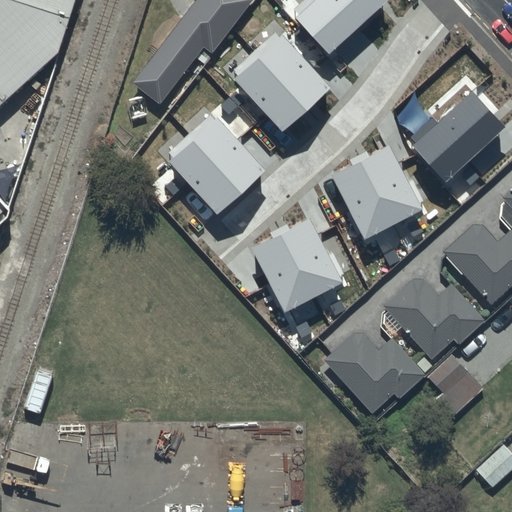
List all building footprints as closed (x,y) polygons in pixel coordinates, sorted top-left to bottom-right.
[(247,0),(190,0),(128,81),(156,102),(193,55),(200,60),(247,0)] [(275,0),(270,5),(288,24),(285,26),(293,35),(297,31),(320,55),(316,59),(327,71),(331,67),(349,86),(365,70),(359,64),(391,34),(365,5),(367,3),(364,0),(275,0)] [(0,204),(7,205),(0,197),(0,99),(59,44),(0,2),(0,204)] [(278,49),(267,59),(285,80),(283,83),(295,97),(306,87),(294,74),(292,76),(283,65),(289,60),(278,49)] [(386,89),(348,123),(362,139),(358,142),(370,155),(373,152),(394,176),(391,179),(404,193),(408,189),(431,215),(479,172),(460,150),(459,152),(411,99),(413,98),(406,90),(396,100),(386,89)] [(491,205),(511,228),(511,180),(497,194),(500,197),(491,205)] [(438,249),(487,304),(508,285),(511,289),(511,233),(506,227),(492,239),(473,218),(438,249)] [(388,332),(397,325),(426,358),(449,338),(453,343),(480,319),(446,281),(429,296),(411,274),(377,304),(382,309),(374,316),(388,332)] [(68,296),(53,327),(111,355),(126,324),(68,296)] [(353,328),(319,359),(368,412),(389,393),(393,397),(421,372),(389,336),(373,350),(353,328)] [(452,353),(425,377),(441,394),(432,402),(450,421),(485,389),(452,353)] [(511,455),(503,445),(474,470),(491,489),(511,471),(511,455)]
